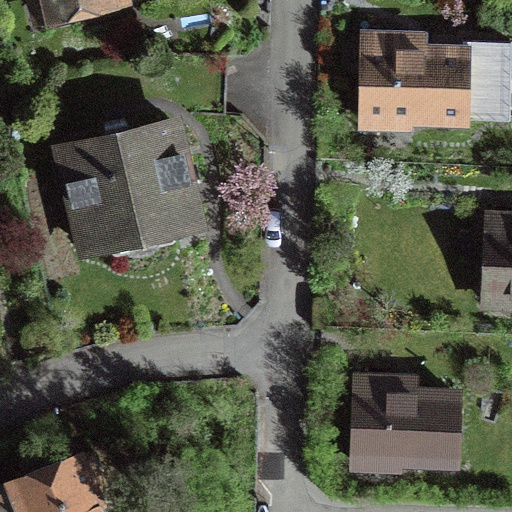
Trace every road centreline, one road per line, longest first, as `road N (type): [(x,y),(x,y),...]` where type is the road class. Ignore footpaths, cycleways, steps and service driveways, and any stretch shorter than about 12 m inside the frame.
road 1 (residential): [(274,346),(288,0)]
road 2 (residential): [(0,400),(76,365),(274,346)]
road 3 (residential): [(276,511),(274,346)]
